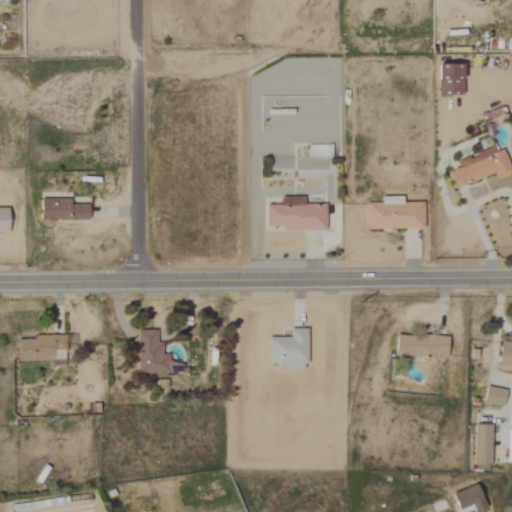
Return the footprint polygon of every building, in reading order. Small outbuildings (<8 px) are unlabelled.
[(435,65),(436,96),(460,95),(460,64),(435,65)] [(492,175),(493,178),(509,173),(501,146),(456,161),(458,168),(447,172),(452,188),(492,175)] [(324,231),(324,205),(301,205),(301,198),(278,197),(278,205),(264,205),(264,230),(324,231)] [(422,229),(421,202),(400,203),(400,197),(380,197),(380,202),(364,202),(365,230),(422,229)] [(87,220),(87,205),(68,205),(68,199),(39,199),(38,219),(87,220)] [(305,329),(288,329),(288,338),(266,338),(266,364),(277,364),(277,370),(304,370),(305,329)] [(180,373),(179,364),(167,364),(167,355),(161,355),(160,343),(155,343),(155,330),(136,331),(138,374),(180,373)] [(62,335),(32,336),(32,340),(16,340),(16,361),(63,360),(62,335)] [(394,355),(445,357),(446,338),(395,336),(394,355)] [(511,367),(511,345),(498,345),(496,372),(511,373),(511,367)] [(504,390),(484,387),(482,405),(501,408),(504,390)] [(471,465),(488,465),(489,426),(472,425),(471,465)] [(456,510),(470,505),(473,511),(483,508),(474,485),(450,494),(456,510)]
